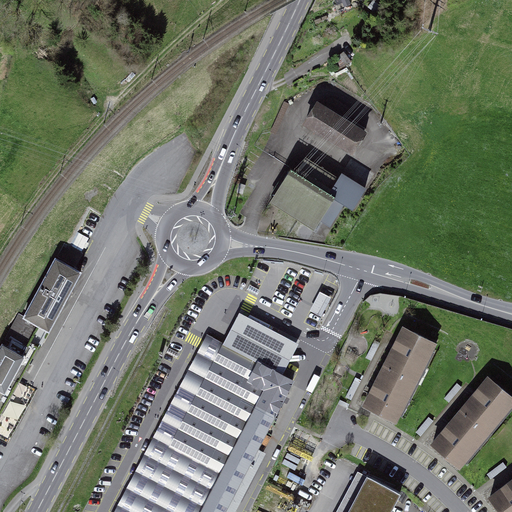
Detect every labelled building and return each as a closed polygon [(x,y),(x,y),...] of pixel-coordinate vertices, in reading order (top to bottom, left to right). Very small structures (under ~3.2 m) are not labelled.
[(376,4),(371,10),(378,15),(382,9),(376,4)] [(364,135),(319,107),(307,126),(352,154),(364,135)] [(287,180),(278,175),(261,205),(311,232),(315,225),(326,231),(338,209),(346,214),(359,192),(299,159),(287,180)] [(346,169),(354,173),(353,175),(370,182),(375,172),(350,160),(346,169)] [(65,243),(59,253),(78,263),(83,252),(65,243)] [(41,328),(48,332),(80,274),(56,261),(24,319),(41,328)] [(331,299),(320,293),(310,311),(321,318),(331,299)] [(224,344),(283,376),(299,345),(239,314),(224,344)] [(0,393),(4,396),(41,328),(24,319),(20,317),(0,353),(0,393)] [(402,328),(383,368),(416,384),(435,344),(402,328)] [(227,511),(295,381),(283,376),(224,344),(207,335),(114,511),(227,511)] [(383,368),(363,409),(396,425),(416,384),(383,368)] [(511,397),(489,379),(461,413),(489,436),(511,407),(511,397)] [(2,413),(20,421),(34,389),(17,381),(2,413)] [(461,413),(433,447),(461,470),(489,436),(461,413)] [(392,511),(402,495),(369,478),(350,511),(392,511)] [(511,511),(511,482),(489,500),(498,511),(511,511)]
